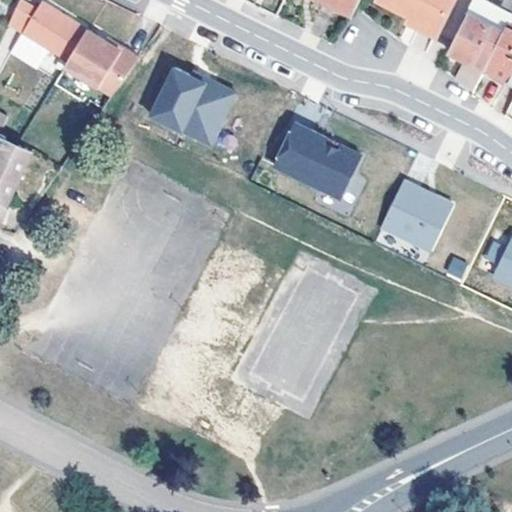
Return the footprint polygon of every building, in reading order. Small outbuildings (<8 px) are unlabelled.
[(361,0),(322,0),(354,15),(359,4),(361,0)] [(454,0),(384,0),(422,18),(419,23),(439,33),(454,0)] [(478,95),(490,72),(511,27),(511,24),(508,22),(511,16),(481,0),(474,0),(466,14),(470,16),(450,53),(470,64),(461,82),(472,90),(478,95)] [(10,25),(23,33),(37,10),(21,1),(10,25)] [(69,61),(88,30),(42,2),(37,10),(23,33),(69,61)] [(511,27),(490,72),(511,83),(511,27)] [(119,50),(88,30),(69,61),(65,66),(111,97),(138,58),(121,47),(119,50)] [(192,75),(176,67),(152,115),(211,144),(237,91),(194,70),(192,75)] [(20,127),(6,118),(0,127),(0,130),(9,136),(13,138),(20,127)] [(297,121),(275,165),(341,197),(363,153),(347,146),(341,148),(326,141),(328,136),(297,121)] [(4,140),(6,135),(0,131),(0,197),(8,201),(31,152),(4,140)] [(347,146),(328,136),(326,141),(341,148),(347,146)] [(405,178),(381,226),(430,250),(454,203),(436,194),(434,199),(417,191),(420,186),(405,178)] [(511,238),(494,276),(511,285),(511,238)] [(460,280),(467,263),(452,256),(444,273),(460,280)]
